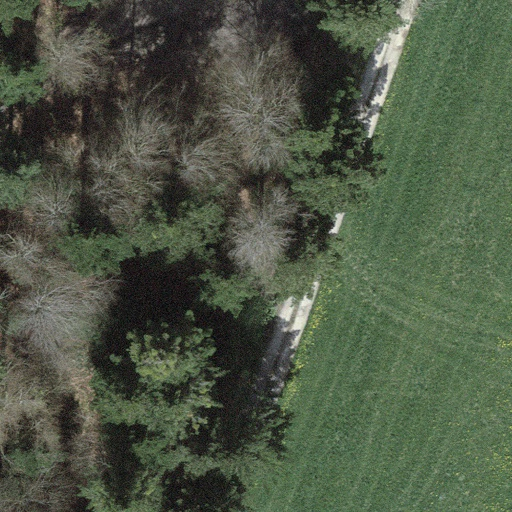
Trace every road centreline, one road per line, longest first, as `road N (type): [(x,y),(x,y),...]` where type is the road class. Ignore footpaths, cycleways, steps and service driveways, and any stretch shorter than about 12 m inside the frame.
road 1 (track): [(402,0),(214,511)]
road 2 (track): [(0,140),(141,14),(208,6)]
